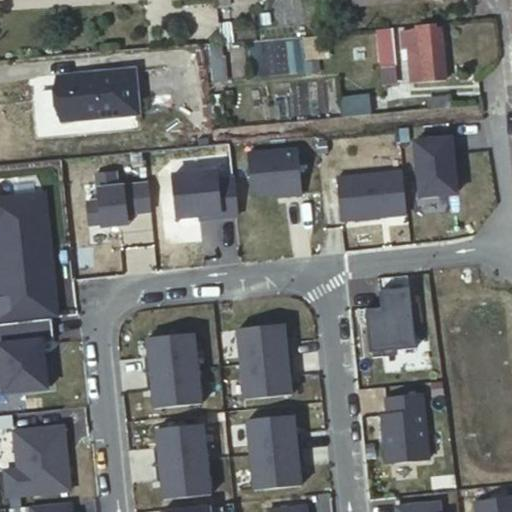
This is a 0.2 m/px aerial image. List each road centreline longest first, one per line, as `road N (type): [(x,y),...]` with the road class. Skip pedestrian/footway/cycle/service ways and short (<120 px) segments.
road 1 (residential): [(320,268),(139,282),(113,298),(96,325),(113,511)]
road 2 (residential): [(348,511),(320,268)]
road 3 (residential): [(511,245),(320,268)]
road 4 (residential): [(511,172),(495,0)]
